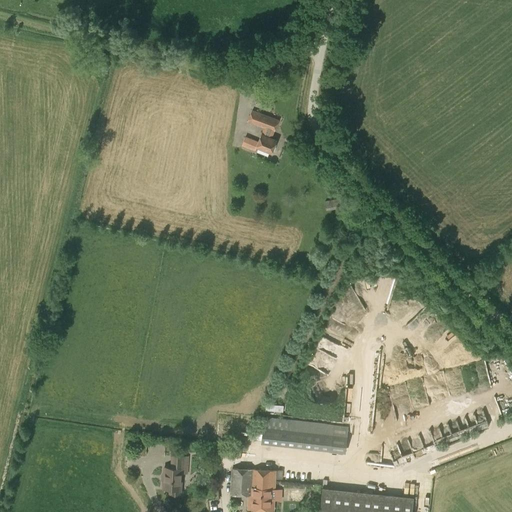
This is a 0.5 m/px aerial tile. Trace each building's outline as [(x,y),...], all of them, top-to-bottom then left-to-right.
[(281,83),(278,75),(255,84),(258,92),(281,83)] [(251,123),(267,129),(262,144),(248,139),(245,147),(257,151),(258,149),(275,154),(278,144),(275,143),(276,140),(274,140),(277,132),(281,121),(255,112),(251,123)] [(327,211),(341,209),(340,200),(325,202),(327,211)] [(370,337),(360,337),(361,357),(371,357),(370,337)] [(480,410),(430,433),(435,443),(445,439),(485,420),(480,410)] [(330,451),(333,424),(264,417),(260,444),(330,451)] [(172,456),(171,468),(164,467),(163,488),(170,488),(170,493),(180,494),(181,473),(186,473),(187,457),(172,456)] [(230,494),(249,495),(248,509),(273,510),(274,469),(231,468),(230,494)] [(414,496),(415,483),(405,482),(404,495),(414,496)] [(412,511),(414,497),(322,487),(319,511),(412,511)]
